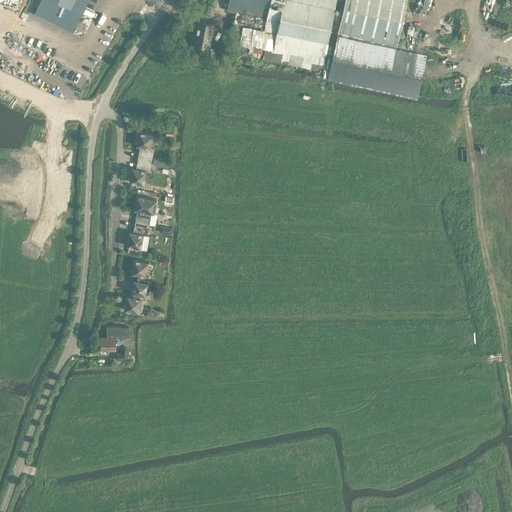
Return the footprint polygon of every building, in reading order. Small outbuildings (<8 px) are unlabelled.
[(40,0),(34,12),(73,32),(88,0),(40,0)] [(258,21),(265,22),(269,0),(229,0),(228,7),(247,11),(243,27),(256,30),(258,21)] [(335,0),(269,0),(265,22),(263,31),(327,44),(335,0)] [(396,48),(405,0),(344,0),(338,35),(368,41),(396,48)] [(209,50),(214,23),(198,20),(197,27),(198,27),(194,47),(193,47),(209,50)] [(271,62),(272,58),(321,67),(325,50),(255,37),(233,33),(230,48),(231,50),(229,60),(257,65),(259,53),(263,54),(262,56),(263,56),(262,61),(271,62)] [(418,97),(427,54),(396,48),(368,41),(338,35),(329,79),(418,97)] [(167,129),(166,137),(173,137),(174,130),(167,129)] [(139,156),(152,159),(154,147),(151,147),(153,133),(139,130),(136,145),(141,145),(139,156)] [(152,159),(139,156),(137,167),(132,166),(130,181),(144,183),(147,170),(150,170),(152,159)] [(169,161),(155,158),(154,164),(168,167),(169,161)] [(152,211),(155,212),(157,198),(137,194),(134,208),(138,209),(136,220),(149,223),(152,211)] [(149,223),(136,220),(134,231),(130,230),(127,245),(141,247),(144,234),(147,234),(149,223)] [(153,248),(152,256),(160,257),(161,249),(153,248)] [(133,284),(150,287),(151,281),(148,281),(149,275),(146,275),(148,261),(134,258),(131,272),(136,273),(133,284)] [(150,287),(133,284),(131,295),(127,294),(124,309),(139,311),(141,298),(145,298),(146,293),(149,294),(150,287)] [(121,325),(107,325),(107,335),(116,335),(129,335),(129,326),(121,327),(121,325)] [(101,349),(116,348),(116,335),(107,335),(101,336),(101,349)] [(132,360),(132,358),(132,355),(133,355),(133,348),(122,347),(122,360),(132,360)]
